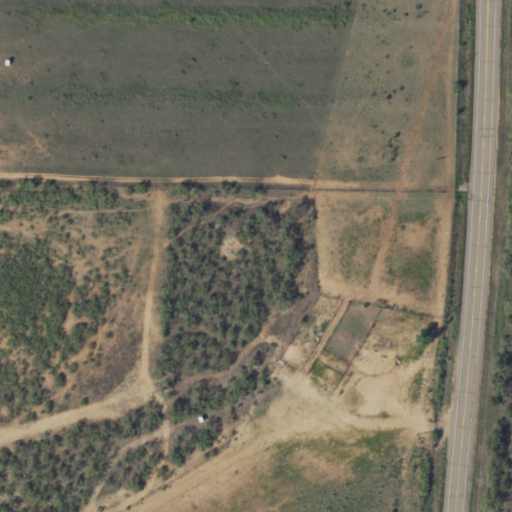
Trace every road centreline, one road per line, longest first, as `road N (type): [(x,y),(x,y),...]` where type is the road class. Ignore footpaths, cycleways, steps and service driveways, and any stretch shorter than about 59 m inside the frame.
road 1 (primary): [(454,511),(484,196),(489,0)]
road 2 (residential): [(43,511),(64,506),(222,398),(331,357),(467,378)]
